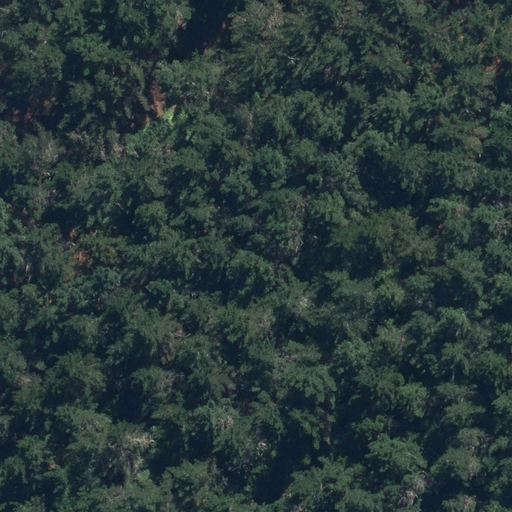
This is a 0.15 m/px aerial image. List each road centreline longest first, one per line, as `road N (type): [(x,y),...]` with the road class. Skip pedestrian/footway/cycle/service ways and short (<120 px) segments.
road 1 (track): [(316,0),(240,26),(173,85),(101,126),(36,107),(0,66)]
road 2 (track): [(511,23),(449,1),(381,0)]
